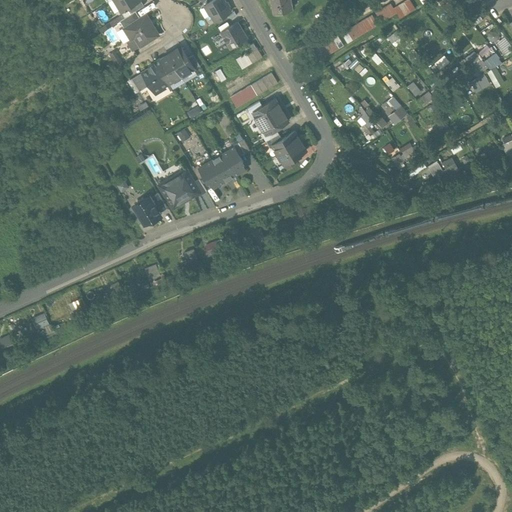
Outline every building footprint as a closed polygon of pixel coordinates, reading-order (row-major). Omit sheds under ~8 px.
[(116,0),(122,9),(127,6),(136,0),(116,0)] [(144,4),(141,0),(136,0),(127,6),(131,13),(136,10),(144,4)] [(214,0),(205,5),(215,21),(231,12),(223,0),(214,0)] [(272,0),(274,4),(274,3),(276,11),(292,7),(290,0),(272,0)] [(409,0),(408,0),(394,9),(400,19),(415,9),(409,0)] [(396,14),(390,4),(375,13),(381,23),(396,14)] [(120,19),(125,27),(140,17),(136,10),(131,13),(120,19)] [(158,34),(146,14),(140,17),(125,27),(131,37),(127,39),(133,49),(158,34)] [(378,25),(372,15),(367,18),(372,28),(378,25)] [(372,28),(367,18),(361,22),(367,31),(372,28)] [(221,32),(231,48),(247,38),(237,22),(221,32)] [(367,31),(361,22),(341,34),(347,43),(367,31)] [(382,32),(388,42),(400,35),(393,25),(382,32)] [(488,33),(490,41),(498,40),(496,31),(488,33)] [(343,46),(338,36),(307,54),(313,64),(343,46)] [(181,46),(168,54),(181,76),(195,68),(188,58),(181,46)] [(246,53),(252,63),(262,57),(256,47),(246,53)] [(490,68),(507,54),(501,47),(483,61),(490,68)] [(114,48),(108,51),(116,65),(122,62),(114,48)] [(246,53),(236,59),(242,69),(252,63),(246,53)] [(168,54),(155,62),(168,84),(181,76),(168,54)] [(188,58),(195,68),(200,65),(193,55),(188,58)] [(439,70),(450,62),(444,55),(434,63),(439,70)] [(150,84),(154,92),(168,84),(155,62),(148,66),(149,67),(142,71),(150,84)] [(484,73),(494,89),(504,83),(494,67),(484,73)] [(150,84),(142,71),(132,77),(139,90),(150,84)] [(261,79),(267,89),(278,83),(272,73),(261,79)] [(483,74),(470,81),(476,92),(489,84),(483,74)] [(393,91),(399,86),(391,77),(385,83),(393,91)] [(261,79),(251,85),(257,95),(267,89),(261,79)] [(412,82),(407,86),(414,96),(419,91),(412,82)] [(427,91),(415,101),(422,109),(434,100),(427,91)] [(459,116),(470,109),(459,92),(448,99),(459,116)] [(380,105),(384,111),(391,106),(394,110),(387,116),(393,124),(406,114),(392,96),(380,105)] [(262,106),(253,111),(255,115),(264,131),(266,134),(276,128),(288,121),(275,98),(262,106)] [(253,111),(262,106),(260,101),(247,109),(251,117),(255,115),(253,111)] [(364,123),(358,127),(368,140),(380,132),(378,130),(385,125),(371,106),(363,111),(362,111),(358,114),(364,123)] [(269,139),(279,133),(276,128),(266,134),(264,131),(261,133),(266,141),(269,139)] [(282,138),(272,144),(278,154),(300,141),(295,131),(282,138)] [(269,139),(272,144),(282,138),(279,133),(269,139)] [(498,140),(507,162),(511,159),(511,139),(510,135),(498,140)] [(243,139),(238,142),(244,152),(249,149),(243,139)] [(306,150),(300,141),(278,154),(283,163),(294,157),(306,150)] [(233,145),(234,147),(239,156),(244,152),(238,142),(233,145)] [(234,175),(245,169),(241,163),(243,162),(239,156),(234,147),(222,154),(234,175)] [(490,166),(499,163),(495,150),(486,152),(490,166)] [(223,182),(234,175),(222,154),(211,161),(223,182)] [(398,154),(390,158),(395,167),(403,163),(398,154)] [(297,162),(294,157),(283,163),(286,168),(297,162)] [(445,172),(455,167),(450,158),(440,164),(445,172)] [(223,182),(211,161),(199,168),(204,176),(208,183),(210,181),(213,187),(223,182)] [(437,163),(426,166),(430,177),(440,174),(437,163)] [(204,176),(199,168),(198,166),(193,169),(199,179),(199,180),(204,176)] [(186,170),(160,186),(173,207),(197,193),(198,192),(193,183),(186,170)] [(199,179),(193,183),(198,192),(197,193),(199,196),(206,192),(199,180),(199,179)] [(158,194),(150,198),(158,212),(166,208),(158,194)] [(151,220),(152,221),(161,216),(158,212),(150,198),(149,197),(146,199),(143,198),(138,201),(138,204),(134,206),(144,224),(151,220)] [(249,230),(252,240),(261,237),(258,227),(249,230)] [(182,251),(185,262),(195,259),(192,249),(182,251)] [(155,264),(143,267),(146,279),(158,276),(155,264)] [(38,335),(51,330),(44,311),(30,317),(38,335)]
